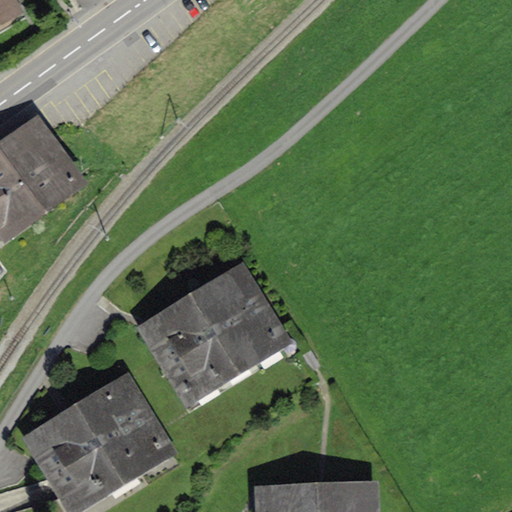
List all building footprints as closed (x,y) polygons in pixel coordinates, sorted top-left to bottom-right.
[(0,0),(0,16),(13,10),(6,0),(0,0)] [(0,224),(6,232),(75,183),(37,130),(0,156),(0,224)] [(189,396),(279,341),(240,276),(150,332),(189,396)] [(75,507),(165,451),(125,386),(35,441),(75,507)] [(370,511),(369,493),(265,497),(265,511),(370,511)]
